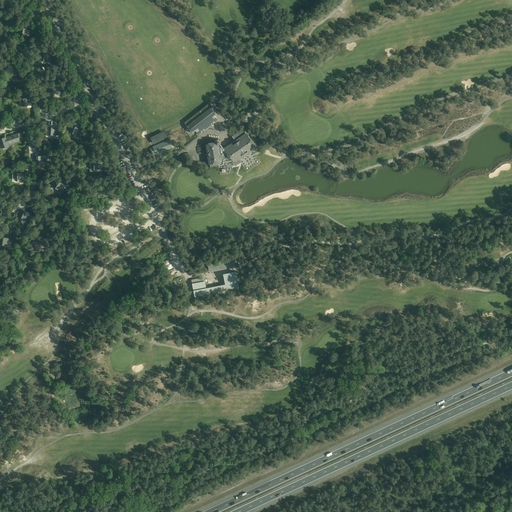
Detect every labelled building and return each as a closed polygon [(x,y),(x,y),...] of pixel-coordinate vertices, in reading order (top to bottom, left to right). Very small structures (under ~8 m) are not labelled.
[(20,35),(29,38),(31,30),(21,27),(20,30),(21,30),(20,35)] [(41,60),(51,62),(52,54),(42,52),(41,55),(42,55),(41,60)] [(10,75),(20,77),(21,68),(11,66),(10,69),(11,70),(10,75)] [(51,93),(60,95),(61,87),(51,85),(51,88),(51,93)] [(23,106),(32,105),(31,97),(21,99),(21,102),(22,102),(23,106)] [(217,119),(215,116),(218,113),(213,107),(187,126),(187,130),(190,130),(192,133),(196,130),(198,134),(217,119)] [(71,133),(80,136),(82,129),(73,125),(71,128),(73,128),(71,133)] [(49,135),(58,136),(59,128),(48,127),(48,130),(49,130),(49,135)] [(211,164),(218,163),(219,164),(220,166),(222,165),(223,163),(223,162),(232,161),(233,164),(236,164),(238,163),(239,159),(250,151),(255,151),(257,150),(257,147),(256,145),(255,145),(247,134),(243,128),(232,136),(235,140),(224,149),(225,150),(224,150),(219,144),(220,143),(220,141),(218,140),(216,140),(213,144),(207,144),(211,164)] [(164,131),(151,137),(154,144),(167,137),(164,131)] [(21,132),(6,137),(9,145),(20,141),(19,138),(22,137),(21,132)] [(9,146),(9,145),(6,137),(0,138),(0,144),(1,148),(9,146)] [(152,155),(156,153),(156,154),(171,148),(168,141),(153,147),(150,149),(152,155)] [(37,164),(46,163),(46,155),(35,156),(35,159),(36,159),(37,164)] [(92,169),(101,169),(101,161),(90,162),(90,165),(92,164),(92,169)] [(25,181),(25,173),(15,173),(15,174),(13,174),(13,178),(16,178),(16,182),(20,182),(20,181),(25,181)] [(62,180),(59,178),(57,181),(56,180),(55,182),(56,183),(53,187),(61,192),(65,186),(60,182),(60,181),(61,182),(62,180)] [(19,217),(28,221),(31,214),(22,209),(20,212),(21,212),(19,217)] [(0,245),(10,246),(11,238),(0,237),(0,240),(1,240),(0,245)] [(35,251),(38,252),(38,249),(45,250),(46,243),(36,242),(35,251)] [(209,272),(235,267),(234,258),(208,263),(209,272)] [(195,299),(240,291),(236,271),(223,274),(225,284),(206,288),(204,277),(191,280),(195,299)]
